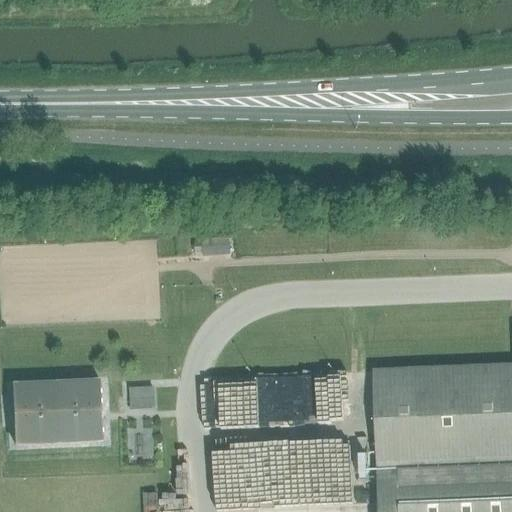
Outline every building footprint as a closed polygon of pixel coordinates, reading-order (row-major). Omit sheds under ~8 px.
[(458,318),(477,317),(477,310),(490,309),(489,293),(457,295),(458,318)] [(454,313),(426,313),(427,325),(454,325),(454,313)] [(289,320),(290,328),(324,327),(324,319),(289,320)] [(378,511),(511,511),(511,366),(373,372),(378,511)] [(300,403),(297,375),(244,381),(249,424),(284,420),(282,405),(300,403)] [(327,412),(328,382),(311,381),(310,412),(327,412)] [(105,445),(102,387),(13,390),(16,449),(105,445)]
